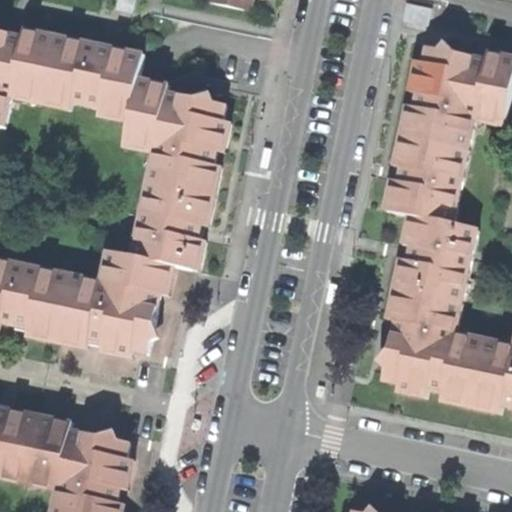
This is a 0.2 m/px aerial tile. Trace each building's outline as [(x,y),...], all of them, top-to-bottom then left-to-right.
[(127,14),(130,0),(118,0),(116,11),(127,14)] [(212,0),(211,6),(242,13),(245,0),(253,0),(254,0),(262,2),(262,0),(212,0)] [(250,15),(254,0),(253,0),(245,0),(242,13),(250,15)] [(24,39),(13,100),(72,112),(74,105),(101,111),(100,117),(130,124),(140,81),(145,57),(108,49),(26,32),(24,39)] [(13,100),(24,39),(18,37),(0,33),(0,128),(7,130),(13,100)] [(505,128),(511,92),(511,57),(488,53),(487,60),(427,47),(424,62),(416,61),(409,91),(417,93),(416,98),(414,106),(407,104),(394,165),(401,167),(400,174),(398,181),(391,179),(385,211),(409,216),(403,246),(411,248),(409,255),(408,261),(401,260),(388,320),(395,321),(390,342),(382,382),(399,385),(397,393),(427,400),(428,392),(442,395),(440,403),(502,416),(503,409),(511,410),(511,346),(456,334),(479,230),(453,225),(475,121),(505,128)] [(154,154),(215,167),(218,153),(225,155),(231,125),(225,124),(228,108),(175,96),(169,95),(171,88),(140,81),(130,124),(125,148),(154,154)] [(272,150),(264,148),(260,169),(268,171),(272,150)] [(132,258),(169,267),(177,268),(201,274),(207,243),(199,241),(201,235),(202,227),(210,228),(223,169),(215,167),(154,154),(132,258)] [(102,283),(91,344),(98,345),(104,346),(134,353),(150,356),(163,297),(169,267),(132,258),(108,253),(102,283)] [(61,337),(91,344),(102,283),(0,261),(0,332),(2,326),(23,330),(30,331),(28,338),(59,345),(61,337)] [(170,298),(177,268),(169,267),(163,297),(170,298)] [(337,284),(333,284),(329,305),(337,306),(340,291),(341,285),(337,284)] [(89,351),(91,344),(61,337),(59,345),(89,351)] [(132,361),(134,353),(104,346),(102,355),(132,361)] [(0,479),(59,492),(71,432),(72,429),(73,425),(7,411),(0,409),(0,472),(0,474),(0,479)] [(117,511),(119,505),(120,498),(122,490),(128,461),(132,445),(71,432),(59,492),(54,511),(117,511)] [(136,463),(128,461),(122,490),(130,492),(136,463)]
